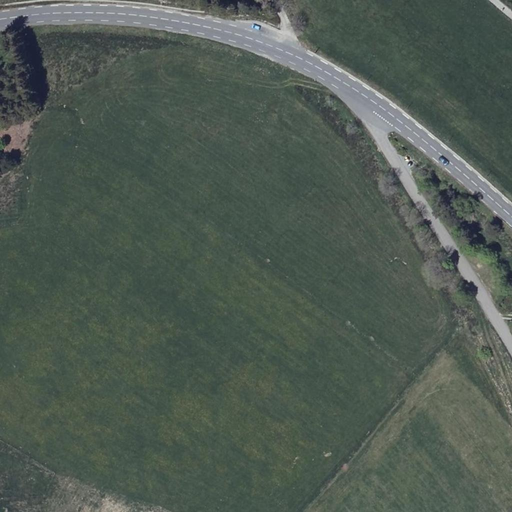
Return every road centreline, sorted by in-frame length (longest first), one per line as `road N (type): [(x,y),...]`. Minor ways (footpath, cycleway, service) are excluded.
road 1 (secondary): [(0,24),(79,11),(154,13),(228,29),(304,59),(349,88)]
road 2 (unclassified): [(349,88),(511,352)]
road 3 (secondary): [(349,88),(511,223)]
road 4 (track): [(116,11),(69,54),(12,170),(0,179)]
